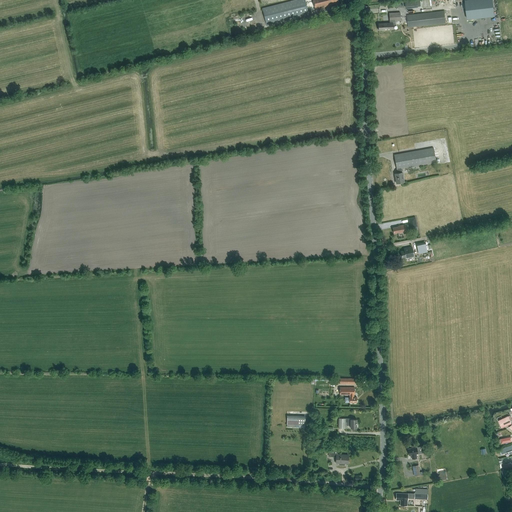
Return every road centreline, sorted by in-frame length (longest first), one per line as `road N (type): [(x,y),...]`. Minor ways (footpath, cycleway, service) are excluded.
road 1 (tertiary): [(378,511),(382,395),(362,0)]
road 2 (track): [(0,464),(380,487)]
